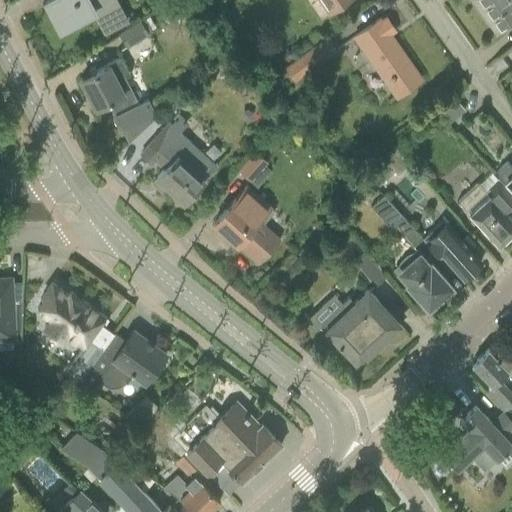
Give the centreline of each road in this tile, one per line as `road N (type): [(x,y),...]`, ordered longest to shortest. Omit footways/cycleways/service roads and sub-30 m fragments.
road 1 (residential): [(334,424),(390,401),(511,288)]
road 2 (tertiary): [(79,189),(0,46)]
road 3 (tertiary): [(334,424),(310,384),(222,324)]
road 4 (tertiary): [(222,324),(242,353),(334,424)]
road 5 (tertiary): [(222,324),(110,226)]
road 6 (residential): [(511,120),(423,0)]
